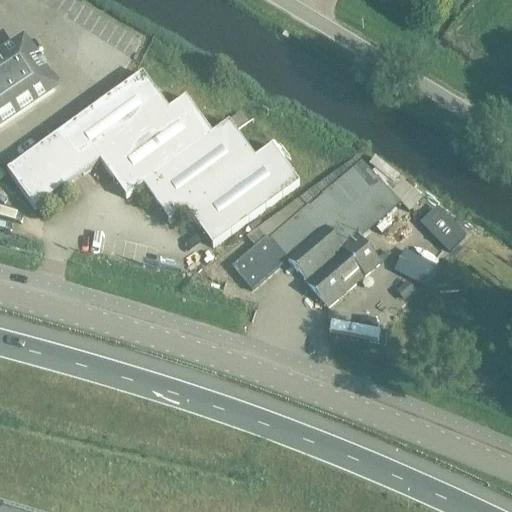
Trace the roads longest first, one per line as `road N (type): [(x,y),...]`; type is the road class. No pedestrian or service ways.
road 1 (secondary): [(511,472),(282,381),(0,294)]
road 2 (motorway): [(472,511),(316,444),(0,344)]
road 3 (tertiary): [(511,141),(278,0)]
